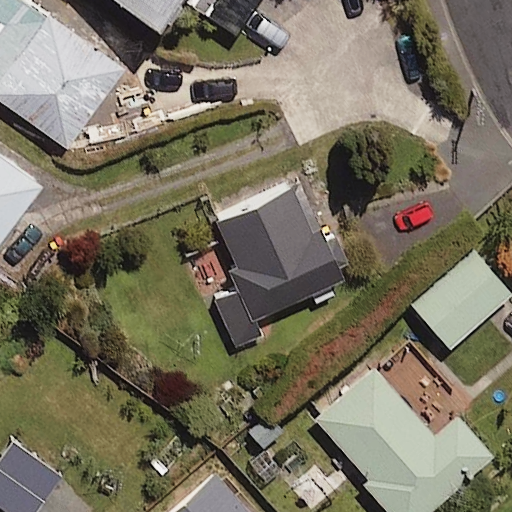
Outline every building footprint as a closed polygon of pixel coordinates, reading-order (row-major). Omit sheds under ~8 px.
[(121,60),(31,0),(0,0),(0,93),(67,139),(121,60)] [(143,0),(160,9),(165,0),(190,0),(239,29),(256,0),(143,0)] [(0,231),(39,179),(0,150),(0,231)] [(214,214),(236,261),(230,264),(240,284),(214,297),(235,341),(261,329),(253,313),(352,266),(306,170),(214,214)] [(510,289),(474,247),(412,299),(448,342),(510,289)] [(315,414),(378,484),(371,490),(391,511),(418,511),(490,448),(455,409),(435,427),(375,361),(315,414)] [(30,511),(59,473),(11,438),(0,452),(0,503),(11,511),(30,511)] [(252,511),(213,467),(161,511),(252,511)]
